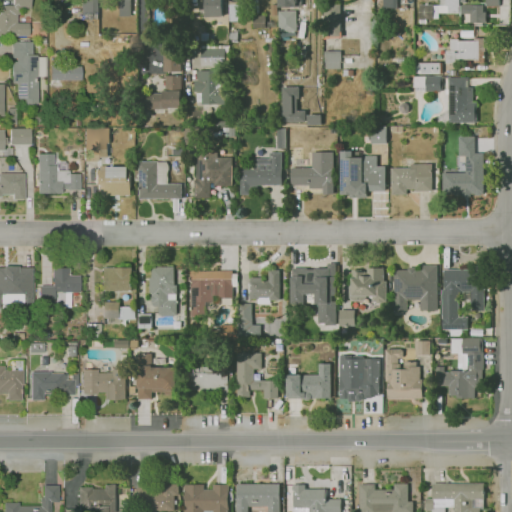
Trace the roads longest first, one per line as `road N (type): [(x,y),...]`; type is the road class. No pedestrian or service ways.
road 1 (tertiary): [(511,441),(0,442)]
road 2 (residential): [(509,233),(0,233)]
road 3 (residential): [(511,94),(511,483)]
